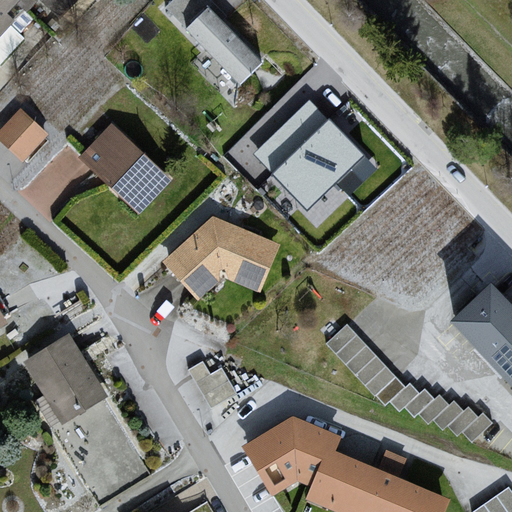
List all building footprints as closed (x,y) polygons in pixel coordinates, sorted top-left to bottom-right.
[(0,0),(0,43),(30,13),(16,0),(0,0)] [(37,0),(66,27),(91,0),(37,0)] [(171,0),(160,12),(244,100),(273,73),(203,0),(171,0)] [(0,134),(24,157),(51,128),(22,101),(0,124),(0,134)] [(313,105),(257,158),(309,212),(364,159),(313,105)] [(81,157),(143,216),(174,184),(112,125),(81,157)] [(166,260),(200,303),(232,280),(263,297),(282,248),(212,220),(166,260)] [(449,316),(511,380),(511,303),(488,278),(449,316)] [(0,330),(8,326),(0,311),(0,330)] [(31,402),(98,509),(151,476),(105,404),(111,400),(69,334),(22,363),(42,395),(31,402)] [(228,372),(205,383),(213,399),(235,388),(228,372)] [(247,447),(276,497),(303,484),(318,490),(314,498),(345,511),(449,511),(455,499),(401,479),(408,458),(383,449),(376,465),(337,451),(344,438),(300,419),(247,447)] [(476,511),(511,511),(511,483),(510,480),(472,505),(476,511)]
